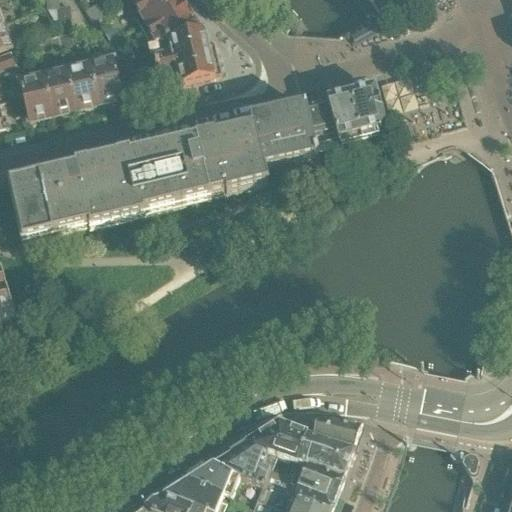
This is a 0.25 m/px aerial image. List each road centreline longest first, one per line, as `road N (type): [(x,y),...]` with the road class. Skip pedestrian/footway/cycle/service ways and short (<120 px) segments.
road 1 (residential): [(284,85),(0,166)]
road 2 (tertiary): [(98,511),(265,404),(307,395)]
road 3 (residential): [(284,85),(416,53),(487,18)]
road 4 (tertiary): [(390,414),(485,433),(511,427)]
road 5 (tertiary): [(511,388),(470,409),(394,394)]
